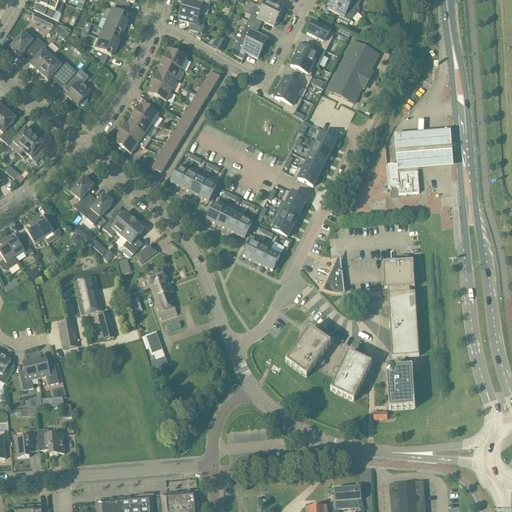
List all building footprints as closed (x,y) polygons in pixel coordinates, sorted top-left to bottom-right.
[(35,11),(34,12),(52,20),(56,13),(60,15),(64,4),(60,3),(51,0),(42,0),(38,0),(38,1),(36,6),(35,11)] [(86,1),(82,0),(79,0),(76,9),(82,11),(86,1)] [(112,0),(111,4),(117,6),(129,10),(130,3),(135,5),(136,0),(112,0)] [(211,2),(203,0),(198,0),(197,4),(185,0),(182,11),(206,18),(207,18),(211,2)] [(272,0),(259,0),(258,1),(266,5),(263,10),(279,18),(284,9),(272,3),(272,0)] [(333,0),(333,1),(356,12),(359,13),(359,7),(361,0),(333,0)] [(333,1),(328,10),(340,16),(337,22),(348,28),(351,21),(359,13),(356,12),(333,1)] [(126,17),(129,10),(117,6),(114,12),(112,11),(108,21),(126,29),(129,23),(127,22),(129,18),(126,17)] [(248,23),(259,29),(262,22),(274,28),(279,18),(263,10),(257,7),(248,23)] [(206,18),(182,11),(179,21),(191,25),(189,32),(202,35),(205,28),(203,28),(206,18)] [(48,19),(36,14),(32,22),(44,27),(48,19)] [(84,15),(81,22),(86,24),(89,17),(84,15)] [(108,21),(103,31),(120,38),(122,34),(124,35),(126,29),(108,21)] [(86,24),(81,22),(78,29),(83,31),(86,24)] [(259,29),(248,23),(240,39),(263,51),(268,41),(256,35),(259,29)] [(316,40),(313,47),(326,53),(335,35),(313,24),(307,36),(316,40)] [(60,28),(55,33),(64,42),(69,36),(60,28)] [(28,49),(33,53),(41,43),(27,30),(10,49),(20,58),(28,49)] [(103,31),(99,41),(118,49),(120,43),(118,42),(120,38),(103,31)] [(381,41),(372,31),(365,37),(374,47),(381,41)] [(217,50),(222,52),(226,41),(222,39),(217,50)] [(258,60),(263,51),(240,39),(236,48),(235,48),(232,55),(243,61),(246,55),(258,60)] [(115,55),(118,49),(99,41),(95,51),(97,52),(95,58),(106,63),(109,57),(111,58),(113,54),(115,55)] [(41,43),(33,53),(38,57),(30,66),(39,74),(56,55),(46,47),(47,47),(41,43)] [(353,45),(329,93),(339,98),(341,96),(344,97),(343,100),(354,106),(378,57),(353,45)] [(301,48),(296,58),(313,67),(316,68),(318,69),(323,59),(326,53),(313,47),(310,52),(301,48)] [(163,63),(182,72),(187,61),(181,58),(182,56),(175,53),(175,55),(169,52),(163,63)] [(77,73),(56,55),(39,74),(49,82),(54,76),(66,86),(77,73)] [(398,60),(390,57),(388,62),(395,66),(398,60)] [(313,67),(296,58),(291,69),(301,74),(299,79),(310,85),(313,79),(310,78),(316,68),(313,67)] [(158,73),(177,82),(182,72),(163,63),(158,73)] [(89,79),(81,72),(67,88),(72,92),(67,98),(78,108),(80,106),(81,107),(83,107),(84,107),(86,105),(87,104),(88,102),(87,100),(86,99),(91,94),(82,86),(89,79)] [(158,73),(153,84),(172,93),(177,82),(158,73)] [(211,73),(204,85),(209,88),(215,88),(220,79),(211,73)] [(310,85),(299,79),(296,85),(285,80),(280,90),(297,99),(298,98),(302,89),(307,91),(310,85)] [(167,104),(172,93),(153,84),(148,95),(167,104)] [(204,85),(196,97),(202,100),(207,100),(209,98),(209,88),(204,85)] [(297,99),(280,90),(275,100),(285,106),(283,111),(294,118),(302,101),(298,98),(297,99)] [(196,97),(189,109),(194,112),(200,112),(201,110),(202,100),(196,97)] [(142,106),(135,116),(152,127),(159,117),(142,106)] [(189,109),(182,121),(187,124),(192,124),(194,122),(194,112),(189,109)] [(0,139),(5,144),(13,134),(8,129),(16,120),(7,112),(0,120),(0,133),(3,135),(0,138),(0,139)] [(145,137),(152,127),(135,116),(129,125),(145,137)] [(187,124),(182,121),(174,133),(179,136),(185,137),(187,134),(187,124)] [(139,147),(145,137),(129,125),(122,135),(139,147)] [(13,134),(5,144),(19,156),(22,152),(35,137),(26,129),(18,138),(13,134)] [(398,166),(398,174),(418,173),(418,170),(418,168),(421,167),(433,167),(447,165),(452,165),(450,132),(445,132),(431,133),(418,134),(403,135),(395,135),(398,166)] [(174,133),(167,145),(172,149),(178,149),(179,146),(179,136),(174,133)] [(38,134),(35,137),(22,152),(19,156),(24,161),(27,157),(36,164),(41,159),(42,160),(45,157),(44,156),(47,153),(42,149),(47,142),(38,134)] [(132,157),(139,147),(122,135),(115,145),(120,149),(119,150),(125,154),(126,153),(132,157)] [(321,135),(316,145),(331,152),(336,143),(321,135)] [(312,142),(307,151),(312,154),(327,161),(331,152),(316,145),(312,142)] [(167,145),(159,157),(165,161),(170,161),(172,158),(172,149),(167,145)] [(327,161),(312,154),(307,163),(322,170),(327,161)] [(165,161),(159,157),(152,170),(158,173),(163,173),(164,170),(165,161)] [(322,170),(307,163),(303,172),(318,180),(322,170)] [(398,174),(398,166),(392,166),(387,167),(389,188),(394,187),(399,187),(399,195),(420,194),(418,173),(398,174)] [(19,177),(9,168),(4,173),(15,182),(19,177)] [(189,174),(188,174),(179,169),(171,184),(181,189),(189,174)] [(191,169),(188,174),(189,174),(181,189),(190,194),(198,179),(200,174),(191,169)] [(303,172),(298,169),(293,179),(313,189),(318,180),(303,172)] [(198,179),(190,194),(199,198),(207,183),(209,179),(200,174),(198,179)] [(209,179),(207,183),(199,198),(209,203),(219,184),(209,179)] [(80,214),(82,211),(91,201),(86,197),(93,188),(84,180),(81,183),(77,180),(67,191),(71,195),(80,203),(74,210),(80,214)] [(281,203),(286,205),(301,212),(306,203),(286,193),(281,203)] [(82,211),(80,214),(94,227),(100,220),(113,205),(104,197),(96,206),(91,201),(82,211)] [(225,211),(227,207),(217,201),(207,221),(217,226),(225,211)] [(286,205),(282,214),(297,221),(301,212),(286,205)] [(234,215),(225,211),(217,226),(226,231),(234,215)] [(277,211),(272,221),(277,223),(292,230),(297,221),(282,214),(277,211)] [(116,234),(122,239),(135,223),(125,215),(117,224),(112,220),(103,231),(112,239),(116,234)] [(243,220),(234,215),(226,231),(235,235),(243,220)] [(39,220),(33,224),(44,241),(45,240),(48,245),(59,238),(60,233),(50,219),(45,222),(44,220),(40,222),(39,220)] [(252,225),(243,220),(235,235),(245,240),(252,225)] [(118,243),(117,245),(122,249),(123,248),(134,257),(143,246),(137,241),(145,231),(135,223),(122,239),(118,243)] [(292,230),(277,223),(272,232),(287,240),(292,230)] [(29,248),(34,245),(35,247),(44,241),(33,224),(28,228),(29,229),(25,232),(27,234),(22,238),(29,248)] [(246,252),(243,258),(253,263),(261,248),(263,244),(250,237),(243,251),(246,252)] [(16,260),(16,259),(25,254),(26,255),(28,255),(32,252),(29,248),(22,238),(16,241),(15,239),(11,241),(10,239),(4,243),(16,260)] [(19,264),(16,259),(16,260),(4,243),(0,246),(0,248),(0,267),(2,270),(3,271),(5,272),(7,272),(19,264)] [(158,253),(152,246),(136,258),(141,265),(158,253)] [(270,252),(261,248),(253,263),(262,268),(270,252)] [(271,250),(270,252),(262,268),(273,273),(281,255),(271,250)] [(114,257),(109,253),(103,260),(108,264),(114,257)] [(67,259),(70,269),(85,265),(83,255),(67,259)] [(409,263),(409,257),(399,257),(399,263),(383,264),(385,291),(388,291),(389,296),(388,296),(392,359),(419,357),(415,295),(411,295),(410,290),(415,289),(413,262),(409,263)] [(128,262),(119,265),(123,277),(131,275),(128,262)] [(343,294),(340,264),(336,265),(324,291),(329,293),(335,294),(340,295),(343,294)] [(152,291),(169,285),(164,271),(147,277),(152,291)] [(102,313),(95,280),(75,285),(82,317),(102,313)] [(177,308),(169,285),(152,291),(162,322),(177,316),(175,309),(177,308)] [(137,298),(129,300),(133,315),(142,312),(137,298)] [(115,339),(109,313),(98,316),(105,342),(115,339)] [(79,348),(74,320),(57,324),(62,351),(79,348)] [(331,345),(310,330),(296,349),(286,364),(306,379),(331,345)] [(155,334),(145,337),(151,355),(162,351),(155,334)] [(192,351),(174,358),(182,380),(201,373),(199,368),(200,368),(199,368),(197,364),(198,363),(197,363),(192,351)] [(372,366),(349,354),(330,392),(354,403),(372,366)] [(0,382),(6,386),(14,370),(8,367),(11,362),(1,357),(0,358),(0,382)] [(34,361),(39,380),(46,378),(49,388),(59,385),(57,380),(54,367),(48,368),(46,358),(34,361)] [(32,382),(39,380),(34,361),(23,364),(25,374),(19,376),(23,393),(34,390),(32,382)] [(391,369),(387,366),(382,371),(387,375),(389,411),(415,410),(412,368),(391,369)] [(201,373),(182,380),(187,394),(189,393),(192,402),(209,396),(204,384),(206,383),(205,383),(204,383),(203,379),(204,379),(204,378),(203,378),(201,373)] [(39,399),(24,401),(25,410),(41,408),(39,399)] [(37,432),(39,453),(50,452),(50,457),(64,456),(62,436),(49,437),(48,431),(37,432)] [(29,454),(39,453),(37,432),(26,433),(27,439),(15,440),(17,460),(29,459),(29,454)] [(424,511),(423,485),(389,487),(391,511),(424,511)] [(336,511),(339,511),(356,510),(356,511),(364,511),(361,502),(360,489),(334,491),(335,503),(336,510),(336,511)] [(197,511),(197,496),(97,504),(97,511),(197,511)]
